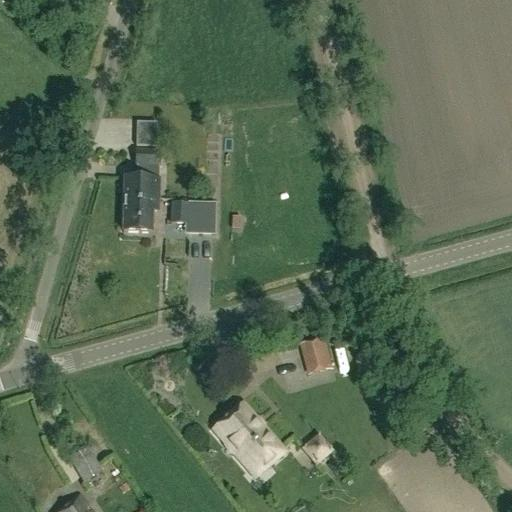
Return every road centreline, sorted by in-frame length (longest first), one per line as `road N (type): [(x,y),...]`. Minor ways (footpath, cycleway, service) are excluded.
road 1 (track): [(316,0),(397,319),(424,373),(511,484)]
road 2 (tertiary): [(25,374),(511,240)]
road 3 (unclassified): [(25,374),(30,331),(129,0)]
